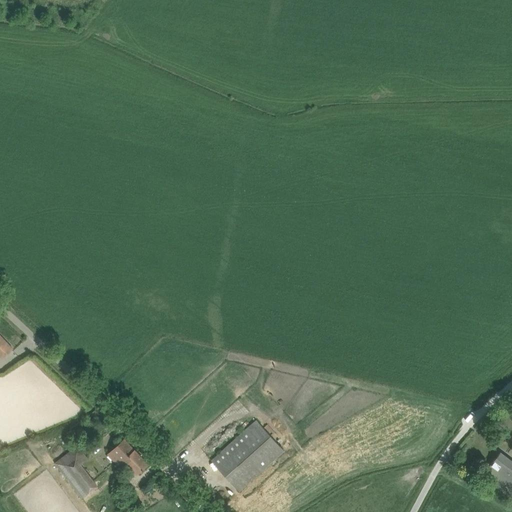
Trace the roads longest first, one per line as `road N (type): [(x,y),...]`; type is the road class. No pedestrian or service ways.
road 1 (unclassified): [(206,511),(0,307)]
road 2 (unclassified): [(413,511),(440,461),(487,407)]
